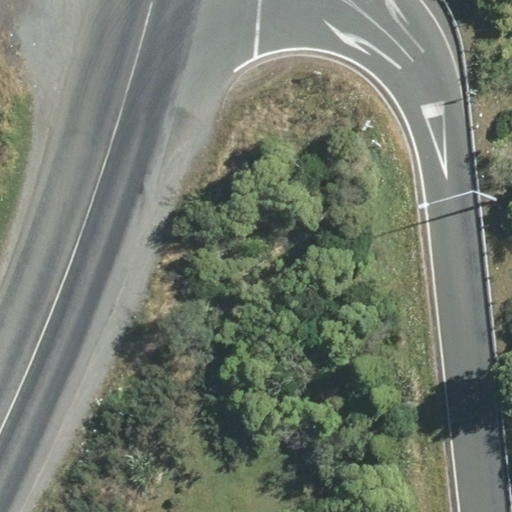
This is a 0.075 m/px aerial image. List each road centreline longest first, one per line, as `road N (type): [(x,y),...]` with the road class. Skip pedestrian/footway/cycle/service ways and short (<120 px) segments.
road 1 (motorway): [(479,511),(460,286),(432,104),(409,65),(346,0)]
road 2 (tertiary): [(0,449),(46,359),(174,0)]
